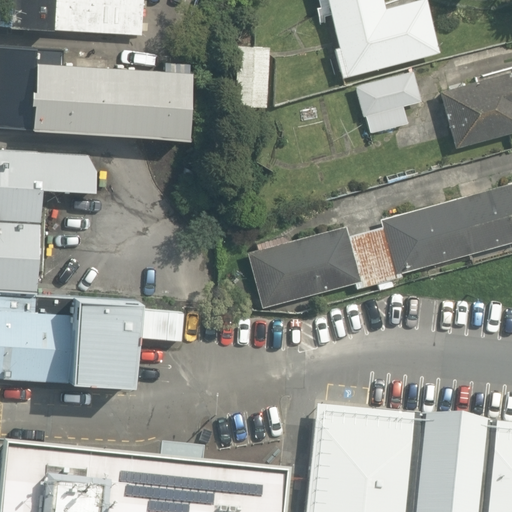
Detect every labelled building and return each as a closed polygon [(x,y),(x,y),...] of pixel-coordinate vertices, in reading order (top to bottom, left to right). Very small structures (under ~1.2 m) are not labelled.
[(141,0),(0,0),(0,25),(139,35),(141,0)] [(317,0),(321,14),(330,12),(339,47),(331,50),(338,76),(436,50),(422,0),(396,0),(381,4),(379,0),(317,0)] [(265,105),(270,43),(236,40),(232,102),(265,105)] [(183,68),(0,58),(0,125),(179,135),(183,68)] [(410,64),(353,80),(367,132),(399,123),(394,102),(418,95),(410,64)] [(511,70),(441,89),(456,147),(511,132),(511,70)] [(86,154),(0,148),(0,288),(32,291),(37,187),(91,190),(92,165),(86,164),(86,154)] [(511,177),(374,216),(391,275),(511,241),(511,177)] [(340,226),(356,285),(391,275),(374,216),(340,226)] [(356,285),(340,226),(246,253),(263,312),(356,285)] [(70,297),(0,292),(0,378),(65,383),(65,380),(70,297)] [(70,297),(65,380),(128,385),(134,301),(70,297)] [(181,312),(142,309),(139,337),(178,341),(181,312)] [(511,511),(511,425),(315,407),(304,511),(511,511)] [(278,511),(282,477),(0,449),(0,511),(278,511)]
